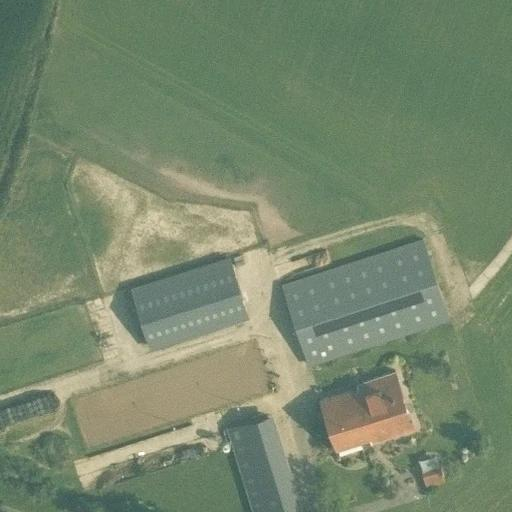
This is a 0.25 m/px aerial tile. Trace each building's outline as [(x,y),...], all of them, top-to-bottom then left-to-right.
[(307,367),(449,320),(422,238),(281,286),(307,367)] [(150,347),(247,315),(229,258),(131,289),(150,347)] [(370,442),(413,429),(395,371),(355,384),(357,388),(320,400),(335,448),(369,438),(370,442)] [(252,511),(293,511),(302,509),(272,413),(226,428),(252,511)] [(425,483),(445,480),(443,468),(423,471),(425,483)]
